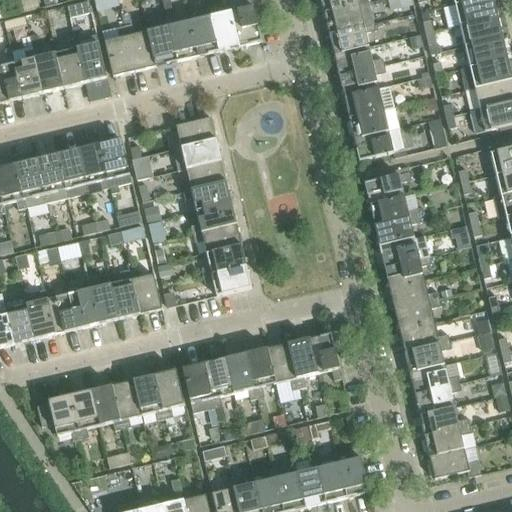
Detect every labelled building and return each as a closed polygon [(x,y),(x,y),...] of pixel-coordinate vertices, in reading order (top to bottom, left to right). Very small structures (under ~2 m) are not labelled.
[(248,0),(243,1),(246,11),(232,14),(240,50),(262,44),(251,0),(248,0)] [(368,0),(320,0),(324,16),(369,5),(368,0)] [(411,0),(399,0),(401,10),(413,7),(411,0)] [(493,0),(485,0),(455,7),(460,28),(498,19),(493,0)] [(93,15),(90,3),(68,8),(71,20),(93,15)] [(369,5),(324,16),(329,37),(374,26),(369,5)] [(216,8),(209,9),(219,55),(240,50),(232,14),(218,18),(216,8)] [(201,11),(204,21),(190,24),(198,60),(219,55),(209,9),(201,11)] [(174,18),(167,19),(177,64),(198,60),(190,24),(176,28),(174,18)] [(159,21),(162,31),(148,34),(156,69),(177,64),(167,19),(159,21)] [(498,19),(460,28),(465,49),(503,40),(498,19)] [(431,23),(423,25),(426,36),(434,35),(431,23)] [(374,26),(329,37),(334,58),(369,50),(366,36),(376,33),(374,26)] [(132,28),(125,29),(135,74),(156,69),(148,34),(134,38),(132,28)] [(120,41),(105,45),(113,80),(135,74),(125,29),(117,31),(120,41)] [(434,35),(426,36),(428,48),(436,46),(434,35)] [(420,38),(410,40),(412,51),(422,49),(420,38)] [(503,40),(465,49),(470,70),(508,61),(503,40)] [(83,41),(75,43),(86,86),(107,81),(99,46),(85,49),(83,41)] [(67,45),(69,53),(56,56),(65,91),(86,86),(75,43),(67,45)] [(369,50),(334,58),(339,79),(384,68),(383,61),(373,64),(369,50)] [(41,51),(33,53),(44,96),(65,91),(56,56),(43,59),(41,51)] [(33,53),(25,55),(27,63),(14,66),(23,101),(44,96),(33,53)] [(511,77),(508,61),(470,70),(475,91),(511,82),(511,77)] [(0,64),(0,99),(2,106),(23,101),(14,66),(1,69),(0,64)] [(441,65),(433,67),(436,78),(444,76),(441,65)] [(384,68),(339,79),(344,100),(379,92),(376,78),(386,75),(384,68)] [(444,76),(436,78),(438,90),(446,88),(444,76)] [(511,82),(475,91),(480,112),(511,104),(511,82)] [(379,92),(344,100),(349,121),(395,110),(390,89),(379,92)] [(436,100),(427,103),(429,112),(438,110),(436,100)] [(480,112),(470,115),(475,136),(511,127),(511,104),(480,112)] [(451,107),(443,109),(446,120),(453,119),(451,107)] [(395,110),(349,121),(354,142),(400,131),(395,110)] [(453,119),(446,120),(448,132),(456,130),(453,119)] [(212,121),(177,129),(180,143),(171,145),(173,153),(217,143),(212,121)] [(441,121),(428,124),(431,136),(443,133),(441,121)] [(400,131),(354,142),(359,164),(405,153),(400,131)] [(110,191),(112,197),(120,195),(118,189),(132,186),(122,142),(100,147),(110,191)] [(217,143),(173,153),(175,161),(184,159),(187,172),(222,164),(217,143)] [(100,147),(79,152),(87,187),(100,184),(102,193),(110,191),(100,147)] [(511,150),(490,156),(490,157),(491,157),(496,178),(511,173),(511,150)] [(89,196),(87,187),(79,152),(58,157),(68,201),(89,196)] [(14,159),(16,167),(26,211),(47,206),(37,162),(35,154),(14,159)] [(58,157),(37,162),(47,206),(68,201),(58,157)] [(187,172),(190,185),(181,187),(183,195),(227,185),(222,164),(187,172)] [(16,167),(0,171),(0,193),(3,207),(16,204),(18,213),(26,211),(16,167)] [(150,170),(135,173),(137,184),(153,180),(150,170)] [(466,172),(458,174),(461,186),(469,184),(466,172)] [(511,173),(496,178),(501,199),(511,195),(511,173)] [(402,185),(412,183),(410,175),(365,186),(370,208),(405,199),(402,185)] [(469,184),(461,186),(464,198),(472,196),(469,184)] [(227,185),(183,195),(185,203),(194,201),(197,214),(232,206),(227,185)] [(146,187),(138,189),(142,204),(150,202),(146,187)] [(511,195),(501,199),(493,200),(498,222),(506,220),(511,218),(511,195)] [(405,199),(370,208),(375,229),(420,218),(418,211),(408,213),(405,199)] [(200,227),(191,229),(193,237),(237,227),(232,206),(197,214),(200,227)] [(155,209),(144,212),(147,226),(159,223),(155,209)] [(476,214),(468,216),(471,228),(479,226),(476,214)] [(128,218),(117,220),(120,231),(131,228),(128,218)] [(412,227),(422,225),(420,218),(375,229),(380,250),(415,241),(412,227)] [(108,222),(96,225),(99,236),(110,233),(108,222)] [(161,224),(147,228),(150,237),(163,233),(161,224)] [(96,225),(82,228),(85,239),(99,236),(96,225)] [(479,226),(471,228),(474,240),(482,238),(479,226)] [(237,227),(193,237),(195,245),(204,243),(207,256),(242,248),(237,227)] [(468,238),(466,229),(450,233),(452,241),(468,238)] [(69,232),(54,235),(57,245),(71,242),(69,232)] [(131,232),(121,235),(124,246),(134,244),(131,232)] [(54,235),(40,239),(42,249),(57,245),(54,235)] [(120,235),(108,238),(110,247),(122,244),(120,235)] [(415,241),(380,250),(385,271),(430,260),(425,239),(415,241)] [(87,242),(79,244),(82,257),(90,255),(87,242)] [(11,246),(0,248),(0,258),(13,256),(11,246)] [(207,256),(210,269),(201,271),(203,279),(247,269),(242,248),(207,256)] [(58,249),(47,252),(50,267),(61,264),(58,249)] [(162,251),(155,253),(158,266),(166,265),(162,251)] [(486,256),(478,258),(481,270),(489,268),(486,256)] [(26,257),(16,259),(19,272),(29,270),(26,257)] [(430,260),(385,271),(390,292),(425,283),(422,269),(432,267),(430,260)] [(170,266),(157,269),(160,280),(172,277),(170,266)] [(489,268),(481,270),(484,282),(492,280),(489,268)] [(247,269),(203,279),(205,287),(214,285),(217,299),(252,291),(247,269)] [(130,274),(130,272),(109,277),(119,322),(140,317),(130,274)] [(130,274),(140,317),(162,312),(154,277),(140,280),(138,272),(130,274)] [(88,282),(88,284),(98,327),(119,322),(109,277),(88,282)] [(425,283),(390,292),(395,313),(440,302),(438,295),(428,297),(425,283)] [(82,294),(69,297),(77,332),(98,327),(88,284),(80,285),(82,294)] [(54,292),(46,294),(56,337),(77,332),(69,297),(56,300),(54,292)] [(38,295),(40,304),(27,307),(35,342),(56,337),(46,294),(38,295)] [(173,295),(164,297),(167,311),(168,311),(168,310),(176,308),(173,295)] [(496,298),(488,300),(491,312),(499,310),(496,298)] [(35,342),(27,307),(14,310),(12,302),(4,304),(14,347),(35,342)] [(431,311),(442,309),(440,302),(395,313),(400,334),(435,325),(431,311)] [(0,304),(0,350),(14,347),(4,304),(0,304)] [(499,310),(491,312),(494,324),(502,322),(499,310)] [(489,323),(477,325),(480,337),(491,334),(489,323)] [(435,325),(400,334),(405,355),(450,344),(448,337),(438,339),(435,325)] [(342,381),(332,336),(310,341),(318,377),(332,373),(334,383),(342,381)] [(490,336),(478,339),(481,353),(494,350),(490,336)] [(310,341),(289,346),(299,392),(307,390),(304,380),(318,377),(310,341)] [(506,341),(498,342),(501,354),(509,352),(506,341)] [(445,368),(442,354),(452,351),(450,344),(405,355),(410,376),(445,368)] [(289,346),(268,351),(276,387),(290,383),(292,393),(299,392),(289,346)] [(265,400),(262,390),(276,387),(268,351),(247,356),(257,402),(265,400)] [(509,352),(501,354),(504,366),(511,364),(509,352)] [(247,356),(226,361),(234,397),(248,393),(250,403),(257,402),(247,356)] [(223,410),(220,400),(234,397),(226,361),(205,366),(215,412),(223,410)] [(205,366),(183,372),(193,417),(215,412),(205,366)] [(445,368),(410,376),(415,397),(460,386),(458,379),(448,381),(445,368)] [(173,420),(171,411),(185,408),(177,373),(155,378),(165,422),(173,420)] [(155,378),(134,383),(142,418),(155,415),(157,424),(165,422),(155,378)] [(129,421),(142,418),(134,383),(113,388),(123,432),(131,430),(129,421)] [(503,385),(491,388),(494,400),(495,400),(506,397),(503,385)] [(455,410),(452,396),(462,393),(460,386),(415,397),(420,418),(455,410)] [(113,388),(92,393),(100,428),(113,425),(115,434),(123,432),(113,388)] [(87,431),(100,428),(92,393),(71,398),(81,442),(89,440),(87,431)] [(506,397),(495,400),(499,415),(510,412),(506,397)] [(71,398),(49,404),(50,407),(37,410),(42,430),(55,427),(57,439),(71,435),(73,444),(81,442),(71,398)] [(326,409),(316,411),(318,421),(328,419),(326,409)] [(455,410),(420,418),(425,439),(470,428),(468,421),(458,424),(455,410)] [(283,418),(273,420),(276,432),(286,429),(285,426),(283,418)] [(315,426),(308,428),(312,442),(319,441),(315,426)] [(465,452),(462,438),(472,436),(470,428),(425,439),(430,460),(465,452)] [(307,429),(294,432),(298,446),(311,443),(307,429)] [(218,430),(210,432),(212,442),(220,440),(218,430)] [(228,431),(223,433),(225,444),(235,441),(234,434),(228,431)] [(359,450),(351,452),(353,462),(339,466),(348,501),(370,495),(359,450)] [(211,451),(201,454),(204,464),(214,461),(211,451)] [(465,452),(430,460),(435,482),(467,474),(469,481),(482,478),(478,463),(468,466),(465,452)] [(323,459),(316,461),(327,506),(348,501),(339,466),(325,469),(323,459)] [(295,466),(297,476),(306,511),(327,506),(316,461),(309,462),(309,463),(295,466)] [(281,469),(274,471),(283,511),(300,511),(306,511),(297,476),(283,479),(281,469)] [(283,511),(274,471),(267,472),(269,482),(255,486),(261,511),(283,511)] [(239,479),(232,481),(239,511),(261,511),(255,486),(241,489),(239,479)] [(225,482),(227,492),(212,496),(216,511),(239,511),(232,481),(225,482)] [(191,492),(182,494),(186,511),(209,511),(206,497),(193,501),(191,492)] [(186,511),(182,494),(161,499),(164,511),(186,511)] [(164,511),(161,499),(140,504),(142,511),(164,511)]
